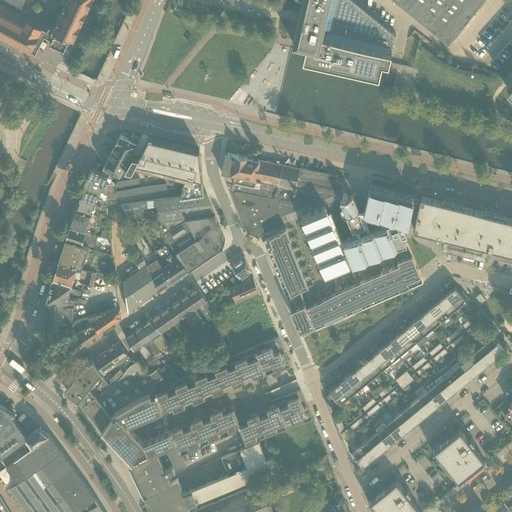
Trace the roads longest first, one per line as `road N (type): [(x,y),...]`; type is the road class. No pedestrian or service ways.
road 1 (tertiary): [(511,195),(217,124)]
road 2 (tertiary): [(112,105),(72,181),(22,343),(1,357)]
road 3 (unclassified): [(312,384),(445,272),(511,282)]
road 4 (residential): [(511,363),(353,488)]
road 5 (unclassified): [(312,384),(255,254),(240,242)]
road 6 (tertiary): [(134,511),(45,394)]
road 7 (residential): [(240,242),(124,323)]
road 8 (tertiary): [(0,57),(81,100),(112,105)]
road 9 (unclassified): [(240,242),(219,187),(217,124)]
